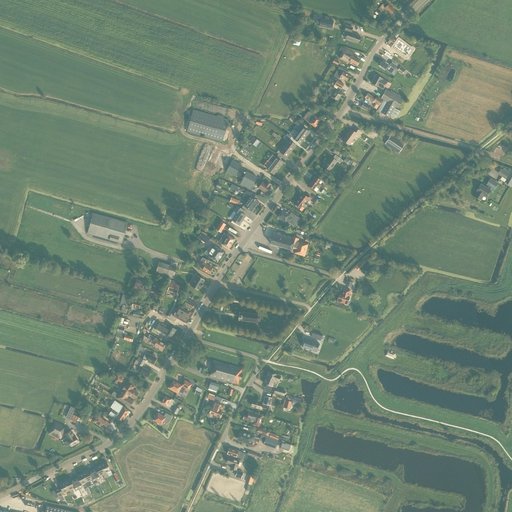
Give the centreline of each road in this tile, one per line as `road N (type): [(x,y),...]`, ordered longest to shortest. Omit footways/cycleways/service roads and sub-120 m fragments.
road 1 (tertiary): [(189,330),(377,45),(423,0)]
road 2 (tertiary): [(0,496),(123,432),(189,330)]
